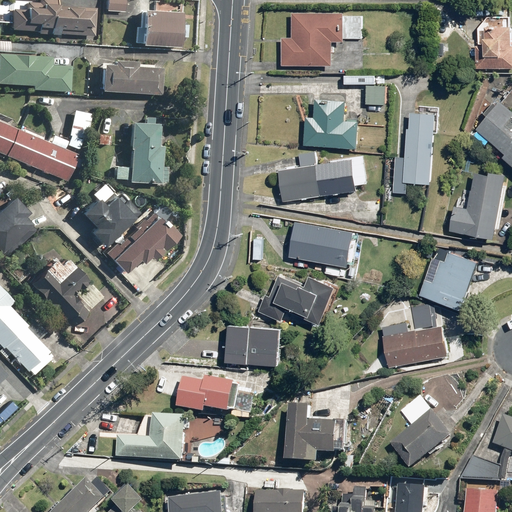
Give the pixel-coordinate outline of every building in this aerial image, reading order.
[(56,6),(56,0),(39,0),(40,2),(27,2),(27,5),(13,4),(11,30),(94,34),(96,8),(56,6)] [(124,0),(107,0),(107,11),(124,12),(124,0)] [(154,2),(153,11),(146,11),(146,8),(139,8),(139,10),(136,10),(135,18),(140,18),(139,27),(135,27),(134,43),(141,43),(141,45),(180,47),(181,37),(186,37),(187,25),(181,24),(182,12),(180,12),(181,3),(154,2)] [(348,12),(294,12),(294,37),(284,37),(284,66),(336,66),(336,42),(348,42),(348,39),(364,39),(364,16),(348,16),(348,12)] [(511,18),(490,18),(480,29),(479,67),(511,68),(511,18)] [(10,41),(0,40),(0,51),(9,52),(10,41)] [(32,90),(70,92),(71,66),(50,65),(51,56),(0,53),(0,84),(32,85),(32,90)] [(102,64),(100,91),(161,95),(163,68),(138,66),(138,61),(114,60),(114,65),(102,64)] [(389,86),(369,85),(369,89),(368,103),(388,104),(389,86)] [(359,147),(361,120),(348,119),(349,101),(317,99),(316,117),(308,117),(306,143),(359,147)] [(511,110),(501,101),(477,128),(507,153),(505,156),(511,161),(511,128),(507,125),(511,118),(511,110)] [(82,140),(80,139),(86,111),(74,109),(69,135),(71,135),(67,145),(78,150),(82,140)] [(409,127),(408,156),(403,156),(397,156),(395,193),(408,193),(409,181),(435,182),(438,114),(412,112),(412,127),(409,127)] [(0,121),(0,153),(67,181),(78,154),(63,148),(67,140),(53,134),(49,142),(0,121)] [(168,156),(161,155),(162,147),(158,146),(159,122),(130,121),(129,166),(114,166),(114,180),(128,180),(128,183),(160,184),(167,184),(168,156)] [(302,161),(303,167),(282,170),(287,200),(360,190),(355,159),(319,164),(317,151),(301,153),(302,161)] [(506,174),(477,171),(472,208),(456,206),(453,230),(498,236),(506,174)] [(102,184),(92,194),(97,200),(83,214),(94,226),(89,230),(103,245),(139,211),(128,199),(122,205),(102,184)] [(13,197),(0,209),(0,253),(4,258),(35,229),(23,216),(27,213),(13,197)] [(163,219),(159,223),(151,214),(106,253),(123,274),(136,263),(139,266),(150,257),(151,259),(160,252),(158,249),(163,244),(164,246),(177,235),(163,219)] [(357,231),(297,222),(292,255),(352,265),(357,231)] [(465,308),(480,263),(450,252),(446,262),(434,257),(422,293),(465,308)] [(71,328),(103,298),(66,257),(58,265),(54,260),(30,282),(71,328)] [(343,286),(311,274),(308,284),(288,277),(279,300),(307,311),(305,316),(325,324),(330,311),(333,312),(343,286)] [(0,345),(25,371),(27,369),(33,375),(53,356),(24,327),(26,325),(7,306),(12,301),(0,288),(0,345)] [(283,327),(232,325),(230,350),(230,362),(281,364),(283,327)] [(386,336),(392,366),(452,354),(446,325),(386,336)] [(186,376),(181,406),(208,411),(209,407),(253,415),(257,393),(242,391),(243,385),(238,384),(238,381),(208,376),(208,380),(186,376)] [(446,425),(421,395),(402,410),(414,425),(391,444),(413,470),(455,434),(446,425)] [(349,451),(351,420),(314,418),(314,406),(293,405),(290,460),(321,462),(322,451),(339,452),(339,450),(341,451),(349,451)] [(188,415),(155,414),(155,416),(146,415),(143,426),(140,436),(120,436),(119,457),(186,460),(188,415)] [(511,417),(505,415),(495,444),(511,449),(511,417)] [(92,511),(108,496),(89,477),(52,511),(92,511)] [(146,511),(142,508),(148,502),(131,485),(126,490),(115,500),(120,505),(112,511),(146,511)] [(426,511),(427,487),(399,486),(398,511),(426,511)] [(308,511),(309,492),(258,490),(257,511),(308,511)] [(498,511),(499,492),(468,490),(466,511),(498,511)] [(226,511),(224,492),(171,498),(173,511),(226,511)] [(376,511),(377,502),(356,501),(356,496),(345,495),(344,500),(335,500),(334,511),(376,511)]
